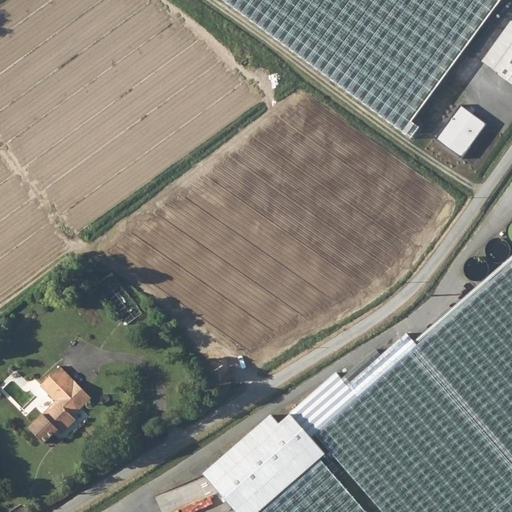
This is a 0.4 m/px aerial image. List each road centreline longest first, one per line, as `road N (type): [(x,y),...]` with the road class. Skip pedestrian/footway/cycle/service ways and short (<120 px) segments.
road 1 (unclassified): [(62,511),(402,300),(511,156)]
road 2 (track): [(210,0),(484,193)]
road 3 (unknown): [(185,437),(167,409),(158,371),(135,358),(76,353)]
